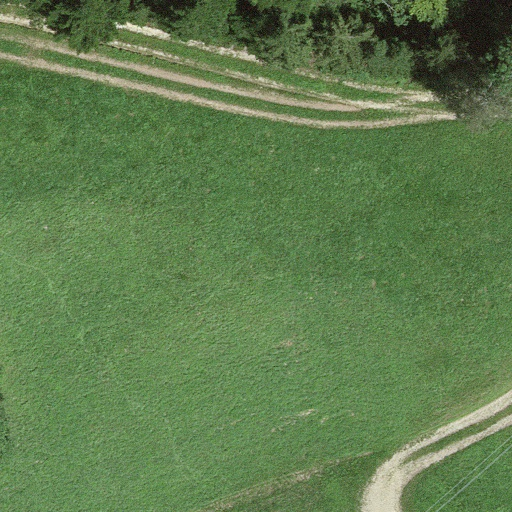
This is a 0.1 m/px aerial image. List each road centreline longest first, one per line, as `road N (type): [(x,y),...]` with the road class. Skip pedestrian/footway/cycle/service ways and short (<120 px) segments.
road 1 (track): [(0,21),(318,92),(511,110)]
road 2 (track): [(511,415),(398,479),(385,511)]
